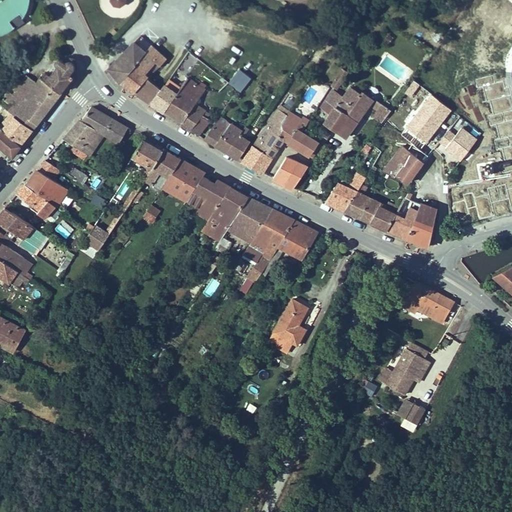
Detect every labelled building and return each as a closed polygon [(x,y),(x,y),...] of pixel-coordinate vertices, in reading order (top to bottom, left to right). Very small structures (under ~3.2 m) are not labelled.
[(0,0),(0,35),(6,34),(13,30),(17,27),(18,26),(13,20),(15,19),(22,13),(24,12),(27,16),(32,5),(32,0),(0,0)] [(28,21),(22,13),(15,19),(20,27),(28,21)] [(135,64),(146,50),(136,41),(110,67),(123,80),(136,65),(135,64)] [(30,42),(24,50),(32,56),(38,47),(30,42)] [(153,42),(146,50),(135,64),(136,65),(123,80),(136,91),(148,77),(149,78),(163,65),(170,56),(153,42)] [(62,92),(75,75),(72,73),(76,68),(77,65),(77,62),(75,60),(72,59),(70,59),(66,61),(60,57),(58,56),(57,56),(56,59),(57,62),(58,64),(51,73),(47,70),(41,77),(62,92)] [(166,83),(177,69),(173,65),(169,70),(163,65),(149,78),(161,89),(166,83)] [(345,72),(340,68),(330,85),(335,89),(345,72)] [(179,91),(190,78),(177,69),(166,83),(177,92),(179,91)] [(37,82),(39,80),(30,73),(29,73),(27,75),(27,76),(36,82),(37,82)] [(34,128),(62,92),(41,77),(39,80),(37,82),(36,82),(27,76),(25,79),(21,75),(16,81),(20,84),(12,93),(7,89),(2,96),(12,105),(8,110),(21,118),(34,128)] [(151,102),(161,89),(149,78),(148,77),(136,91),(151,102)] [(193,129),(203,116),(207,110),(196,102),(205,90),(190,78),(179,91),(177,92),(166,108),(185,120),(183,123),(193,129)] [(166,108),(177,92),(166,83),(161,89),(151,102),(164,111),(166,108)] [(347,137),(364,111),(355,104),(362,94),(350,87),(341,98),(331,91),(319,108),(329,115),(325,121),(347,137)] [(364,111),(370,100),(362,94),(355,104),(364,111)] [(381,123),(390,111),(378,101),(377,100),(371,108),(376,112),(372,116),(381,123)] [(452,127),(460,116),(442,103),(432,117),(449,130),(450,129),(450,128),(452,127)] [(274,156),(284,139),(281,134),(276,131),(290,110),(280,104),(254,144),(274,156)] [(120,141),(129,126),(94,106),(83,119),(98,128),(89,139),(98,145),(92,153),(94,154),(107,134),(120,141)] [(21,144),(34,128),(21,118),(8,110),(6,109),(4,112),(10,117),(2,127),(21,144)] [(309,154),(318,140),(303,129),(309,119),(304,116),(302,118),(290,110),(276,131),(281,134),(284,139),(309,154)] [(201,134),(210,120),(203,116),(193,129),(201,134)] [(89,139),(98,128),(83,119),(82,119),(67,137),(83,147),(89,139)] [(227,151),(240,133),(218,119),(206,137),(227,151)] [(0,146),(12,157),(21,144),(2,127),(0,125),(0,146)] [(445,146),(460,158),(478,138),(463,126),(456,133),(450,128),(450,129),(449,130),(441,140),(447,144),(445,146)] [(238,158),(250,139),(240,133),(227,151),(238,158)] [(434,148),(436,145),(419,133),(412,141),(429,154),(434,148)] [(154,166),(164,149),(145,137),(135,154),(151,164),(154,166)] [(92,153),(98,145),(89,139),(83,147),(92,153)] [(412,141),(407,148),(423,161),(429,154),(412,141)] [(264,171),(274,156),(254,144),(243,160),(264,171)] [(369,147),(365,144),(359,152),(364,154),(369,147)] [(407,181),(423,161),(407,148),(402,145),(384,168),(393,175),(395,174),(407,181)] [(165,186),(183,157),(166,147),(164,149),(154,166),(147,177),(164,188),(165,186)] [(274,177),(286,182),(293,170),(292,169),(297,160),(288,155),(287,156),(274,177)] [(204,175),(207,171),(183,157),(165,186),(188,199),(204,175)] [(55,178),(62,168),(48,159),(41,168),(55,178)] [(294,187),(308,164),(302,162),(297,160),(292,169),(293,170),(286,182),(294,187)] [(147,177),(154,166),(151,164),(108,231),(111,233),(147,177)] [(80,179),(85,183),(89,176),(87,175),(87,174),(87,173),(77,166),(76,167),(73,172),(81,177),(80,179)] [(57,204),(68,187),(55,178),(41,168),(38,171),(29,184),(57,204)] [(345,209),(358,189),(364,178),(356,172),(346,187),(339,182),(338,182),(327,200),(345,209)] [(197,212),(209,220),(232,185),(218,178),(216,182),(204,175),(188,199),(200,208),(197,212)] [(47,216),(57,204),(29,184),(28,183),(20,191),(35,202),(33,206),(47,216)] [(229,227),(249,195),(232,185),(209,220),(206,224),(203,228),(221,239),(229,227)] [(368,220),(387,229),(395,214),(385,209),(388,203),(358,189),(345,209),(368,220)] [(387,229),(408,237),(422,202),(410,198),(411,194),(407,191),(395,214),(387,229)] [(410,198),(422,202),(423,199),(423,198),(411,194),(410,198)] [(65,195),(62,205),(69,207),(72,197),(65,195)] [(254,237),(273,207),(249,195),(229,227),(242,235),(244,232),(254,237)] [(408,237),(429,246),(437,208),(422,202),(408,237)] [(159,207),(153,203),(146,214),(155,220),(156,217),(154,216),(159,207)] [(36,254),(50,235),(23,217),(7,207),(0,214),(0,219),(3,222),(20,235),(21,237),(18,242),(36,254)] [(268,260),(295,219),(273,207),(254,237),(268,245),(257,263),(250,273),(257,278),(268,260)] [(47,220),(52,224),(61,213),(56,209),(47,220)] [(303,257),(318,231),(295,219),(268,260),(273,263),(275,260),(277,261),(285,248),(286,248),(303,257)] [(101,248),(111,233),(108,231),(97,223),(93,229),(87,239),(101,248)] [(79,247),(90,230),(85,227),(74,244),(79,247)] [(0,255),(21,270),(28,258),(7,242),(10,237),(0,229),(0,255)] [(257,263),(268,245),(254,237),(243,254),(257,263)] [(27,283),(31,278),(31,277),(21,270),(0,255),(0,275),(11,283),(12,281),(16,276),(22,280),(27,283)] [(21,270),(31,277),(33,274),(32,273),(29,270),(35,263),(28,258),(21,270)] [(246,262),(240,258),(236,265),(242,268),(246,262)] [(262,280),(273,263),(268,260),(257,278),(262,280)] [(511,292),(511,264),(493,274),(511,292)] [(19,286),(22,280),(16,276),(12,281),(19,286)] [(443,321),(453,301),(406,277),(400,290),(403,292),(398,304),(415,313),(417,309),(442,321),(443,321)] [(295,342),(298,345),(307,329),(300,324),(310,306),(295,298),(270,341),(289,352),(295,342)] [(0,343),(13,350),(24,329),(0,315),(0,343)] [(411,378),(423,358),(405,348),(384,384),(402,395),(411,378)] [(190,358),(185,372),(192,374),(198,361),(190,358)] [(428,361),(423,358),(411,378),(416,381),(428,361)] [(373,395),(377,386),(369,382),(364,391),(373,395)] [(396,412),(403,416),(411,402),(404,397),(396,412)] [(403,416),(415,423),(423,408),(411,402),(403,416)] [(415,423),(403,416),(399,423),(411,430),(415,423)] [(249,433),(260,439),(263,433),(263,432),(252,427),(249,433)]
